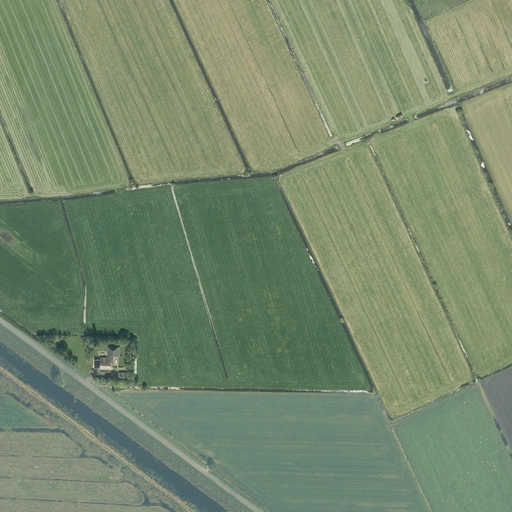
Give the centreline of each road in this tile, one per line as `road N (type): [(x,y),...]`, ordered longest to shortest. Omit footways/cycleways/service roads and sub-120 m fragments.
road 1 (tertiary): [(256,511),(0,321)]
road 2 (track): [(189,511),(0,370)]
